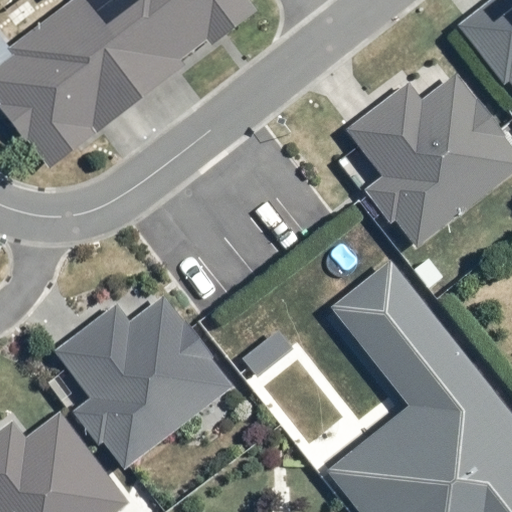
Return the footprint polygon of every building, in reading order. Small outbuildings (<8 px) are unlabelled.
[(93,0),(0,71),(0,96),(50,164),(250,11),(242,0),(93,0)] [(511,0),(500,0),(469,24),(511,78),(511,0)] [(409,85),(348,129),(381,176),(364,191),(414,255),(511,181),(511,143),(462,75),(425,102),(409,85)] [(511,511),(511,408),(394,261),(335,309),(412,408),(331,471),(364,511),(511,511)] [(118,307),(58,352),(91,400),(79,414),(128,468),(236,387),(170,298),(131,323),(118,307)] [(0,430),(0,511),(115,511),(129,501),(58,410),(26,435),(13,419),(0,430)]
